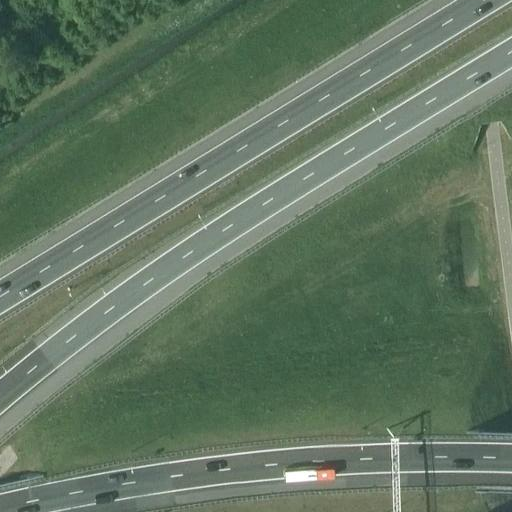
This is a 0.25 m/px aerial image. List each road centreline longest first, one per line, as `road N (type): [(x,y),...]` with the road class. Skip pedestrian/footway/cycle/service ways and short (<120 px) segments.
road 1 (motorway): [(0,395),(181,257),(511,50)]
road 2 (motorway): [(482,0),(0,296)]
road 3 (motorway): [(0,507),(218,470),(511,457)]
